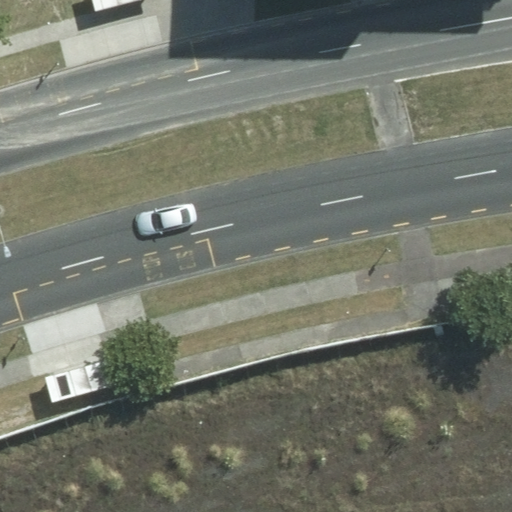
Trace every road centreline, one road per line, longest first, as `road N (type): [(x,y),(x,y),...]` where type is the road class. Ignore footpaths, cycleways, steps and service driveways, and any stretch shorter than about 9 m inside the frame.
road 1 (secondary): [(511,170),(238,224),(0,289)]
road 2 (secondary): [(0,127),(511,12)]
